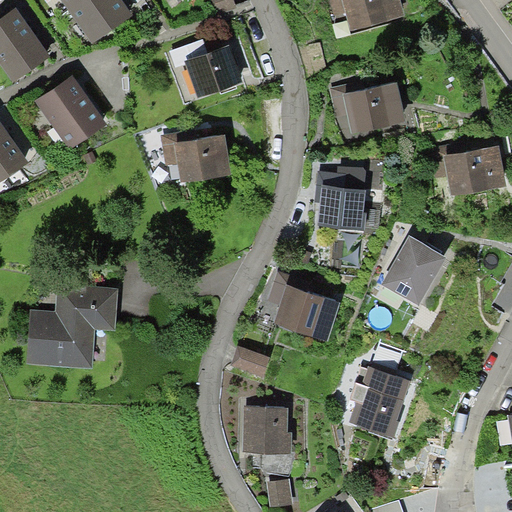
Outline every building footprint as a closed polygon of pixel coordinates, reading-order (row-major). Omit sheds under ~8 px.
[(61,0),(67,9),(79,0),(61,0)] [(79,0),(67,9),(92,43),(133,14),(122,0),(79,0)] [(233,0),(209,0),(215,14),(236,7),(233,0)] [(342,0),(329,0),(333,15),(346,11),(344,3),(342,0)] [(342,0),(344,3),(346,11),(350,30),(404,16),(400,0),(342,0)] [(33,31),(16,7),(0,18),(0,63),(13,82),(51,56),(33,31)] [(184,61),(207,53),(202,38),(169,50),(175,67),(185,64),(184,61)] [(207,53),(184,61),(185,64),(187,69),(195,92),(198,99),(243,83),(234,58),(230,45),(207,53)] [(195,92),(187,69),(182,71),(190,94),(195,92)] [(89,98),(72,75),(35,101),(70,150),(107,124),(89,98)] [(344,94),(363,90),(361,81),(330,87),(336,117),(348,115),(346,106),(344,94)] [(363,90),(344,94),(346,106),(348,115),(353,134),(405,122),(397,82),(363,90)] [(10,135),(0,120),(0,181),(29,162),(10,135)] [(212,127),(161,135),(166,166),(179,163),(182,183),(232,175),(225,136),(213,138),(212,127)] [(444,155),(464,151),(462,142),(430,148),(436,178),(448,176),(446,167),(444,155)] [(464,151),(444,155),(446,167),(448,176),(451,196),(506,186),(499,145),(464,151)] [(364,167),(338,165),(338,172),(317,170),(315,202),(320,202),(319,207),(318,226),(365,230),(367,213),(364,212),(366,190),(364,190),(366,171),(364,167)] [(409,236),(381,284),(418,306),(436,276),(447,257),(409,236)] [(290,274),(278,270),(268,301),(280,305),(287,285),(290,274)] [(118,288),(57,284),(55,311),(30,309),(27,363),(92,367),(95,328),(115,330),(118,288)] [(340,302),(287,285),(280,305),(279,309),(274,324),(328,341),(340,302)] [(270,358),(238,345),(231,365),(262,377),(270,358)] [(410,381),(369,366),(362,384),(369,386),(363,404),(356,402),(349,423),(393,438),(399,421),(396,420),(400,409),(410,381)] [(362,384),(355,382),(350,400),(356,402),(363,404),(369,386),(362,384)] [(288,407),(245,405),(244,426),(242,452),(291,454),(292,432),(287,432),(288,407)] [(511,440),(510,429),(509,420),(497,422),(500,445),(511,442),(511,440)] [(290,479),(267,481),(270,507),(293,504),(290,479)] [(403,511),(400,500),(371,509),(371,511),(403,511)]
